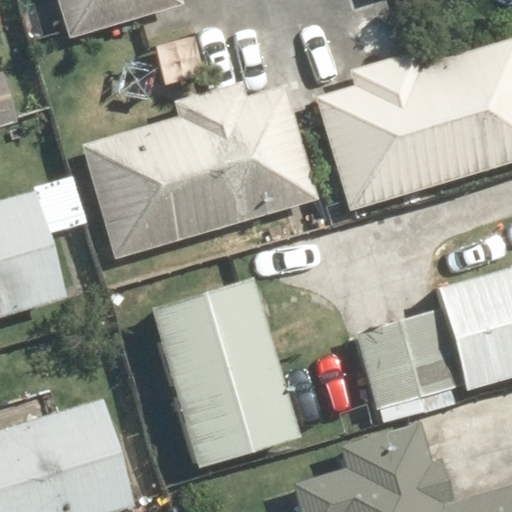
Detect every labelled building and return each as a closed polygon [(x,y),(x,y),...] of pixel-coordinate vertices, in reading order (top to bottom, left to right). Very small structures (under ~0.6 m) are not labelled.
[(49,0),(62,45),(176,13),(172,0),(49,0)] [(346,82),(305,95),(343,217),(511,164),(511,39),(511,37),(407,69),(401,51),(342,69),(346,82)] [(4,59),(0,60),(0,121),(23,114),(4,59)] [(175,113),(76,140),(109,258),(312,202),(277,74),(172,103),(175,113)] [(31,187),(0,195),(0,319),(63,302),(31,187)] [(511,264),(431,289),(462,390),(511,374),(511,264)] [(239,277),(141,308),(191,468),(289,437),(239,277)] [(408,322),(356,337),(376,408),(428,393),(408,322)] [(94,387),(0,415),(0,511),(91,511),(129,501),(94,387)] [(422,419),(328,445),(335,468),(285,482),(293,511),(511,511),(511,484),(447,502),(434,456),(432,457),(422,419)]
